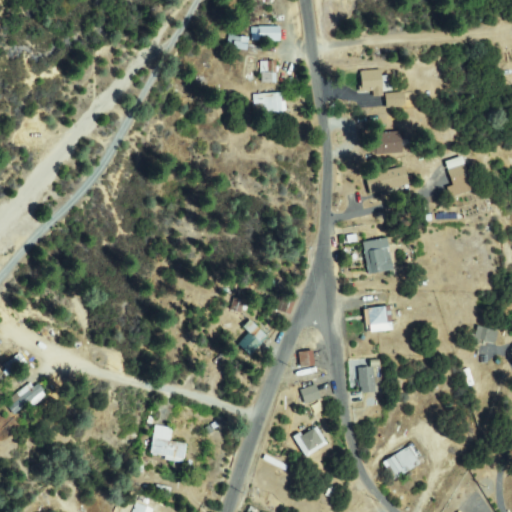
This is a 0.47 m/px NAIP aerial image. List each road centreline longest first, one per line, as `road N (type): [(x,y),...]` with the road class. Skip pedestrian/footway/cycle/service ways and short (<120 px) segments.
road 1 (residential): [(0,285),(119,151),(203,0)]
road 2 (residential): [(234,511),(333,245)]
road 3 (tertiary): [(395,511),(360,469),(348,434),(333,245)]
road 4 (tertiary): [(333,245),(334,159),(313,0)]
